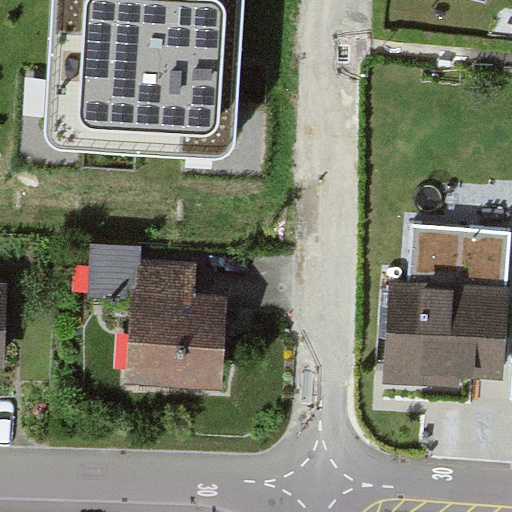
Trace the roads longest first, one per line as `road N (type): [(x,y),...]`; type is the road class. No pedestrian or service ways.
road 1 (residential): [(321,483),(334,0)]
road 2 (residential): [(0,471),(321,483)]
road 3 (residential): [(321,483),(511,497)]
